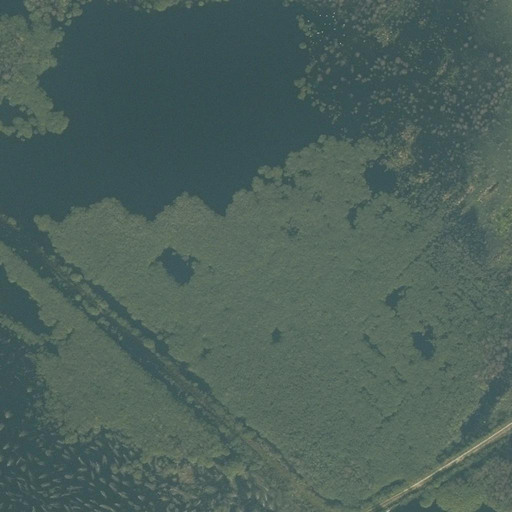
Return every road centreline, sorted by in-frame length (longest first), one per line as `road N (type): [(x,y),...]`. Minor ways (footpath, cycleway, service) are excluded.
road 1 (track): [(330,511),(0,217)]
road 2 (track): [(370,511),(511,425)]
